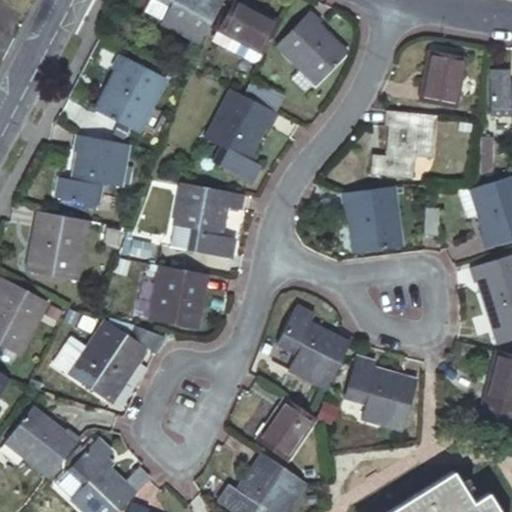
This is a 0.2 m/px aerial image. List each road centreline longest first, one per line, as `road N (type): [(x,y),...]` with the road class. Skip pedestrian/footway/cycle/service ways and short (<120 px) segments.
road 1 (residential): [(388,0),(356,80),(273,211),(261,259)]
road 2 (residential): [(226,365),(184,453),(159,447),(144,421),(171,352)]
road 3 (residential): [(323,277),(363,320),(411,340),(433,317),(431,259)]
road 4 (residential): [(338,511),(385,462),(428,442),(511,458)]
road 5 (tertiary): [(0,128),(68,0)]
